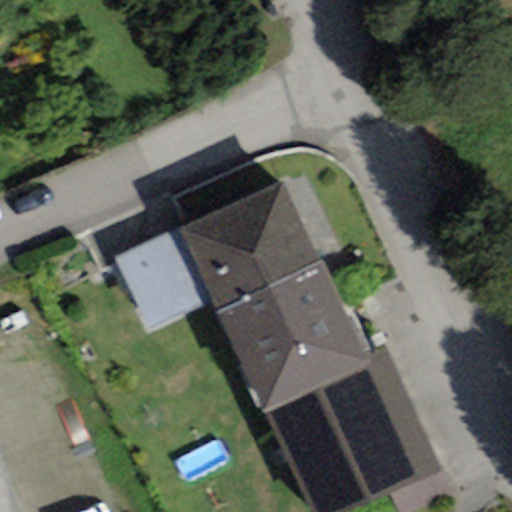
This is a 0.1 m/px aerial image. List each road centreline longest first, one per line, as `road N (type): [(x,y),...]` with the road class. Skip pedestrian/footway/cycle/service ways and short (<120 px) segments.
road 1 (unclassified): [(297,0),(511,420)]
road 2 (track): [(0,225),(326,56)]
